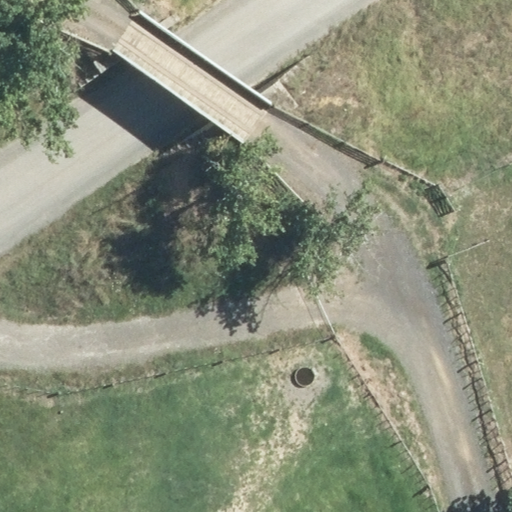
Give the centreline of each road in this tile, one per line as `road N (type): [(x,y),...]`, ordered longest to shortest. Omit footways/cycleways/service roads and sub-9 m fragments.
road 1 (track): [(491,511),(424,270),(371,198),(82,0)]
road 2 (track): [(283,0),(0,190)]
